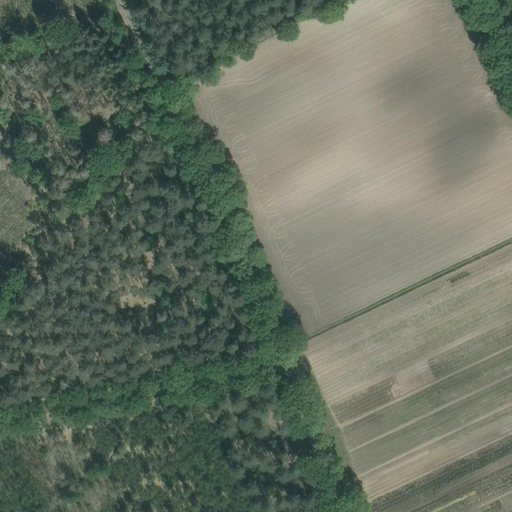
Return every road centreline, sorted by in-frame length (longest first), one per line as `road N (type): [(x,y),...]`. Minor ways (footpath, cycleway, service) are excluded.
road 1 (track): [(353,511),(256,237),(183,95),(122,0)]
road 2 (unknown): [(273,350),(332,511)]
road 3 (track): [(128,19),(0,57)]
